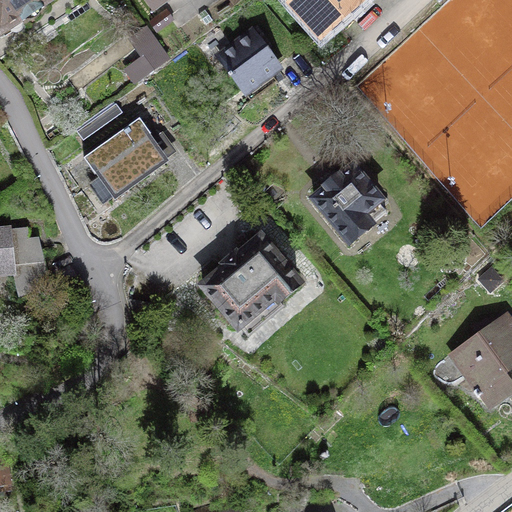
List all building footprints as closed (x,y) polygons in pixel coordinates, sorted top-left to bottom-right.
[(40,4),(46,0),(0,0),(0,31),(19,18),(22,21),(34,17),(42,7),(40,4)] [(321,35),(360,0),(295,0),(293,3),(321,35)] [(146,58),(128,71),(136,83),(169,60),(147,31),(138,38),(146,58)] [(242,90),(277,65),(255,35),(220,61),(242,90)] [(113,102),(75,129),(83,141),(122,113),(113,102)] [(115,196),(164,162),(149,142),(146,144),(144,140),(150,135),(139,120),(83,159),(94,175),(101,170),(103,174),(101,176),(115,196)] [(328,188),(313,200),(349,244),(387,213),(379,202),(381,201),(353,168),(338,180),(334,174),(323,183),(328,188)] [(0,229),(0,276),(13,275),(19,300),(51,291),(41,248),(29,250),(27,227),(0,229)] [(224,269),(202,287),(238,329),(240,327),(248,337),(283,307),(278,301),(299,284),(260,238),(239,256),(236,253),(221,265),(224,269)] [(511,390),(511,388),(501,373),(511,365),(511,326),(507,319),(493,329),(487,321),(476,329),(482,337),(454,357),(477,390),(473,393),(477,398),(479,397),(487,409),(511,390)] [(0,491),(12,490),(7,458),(0,458),(0,491)] [(195,511),(244,511),(241,502),(213,511),(210,511),(209,507),(195,511)]
